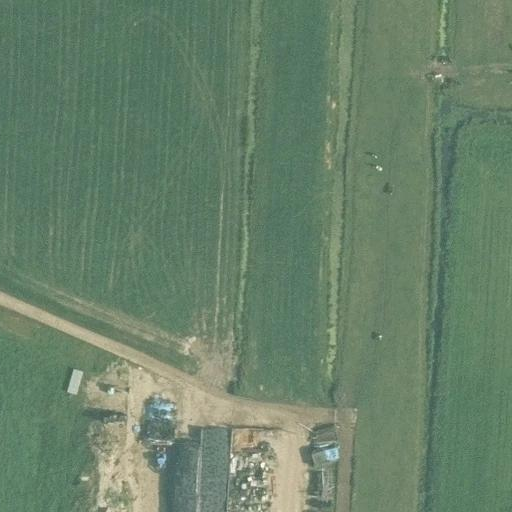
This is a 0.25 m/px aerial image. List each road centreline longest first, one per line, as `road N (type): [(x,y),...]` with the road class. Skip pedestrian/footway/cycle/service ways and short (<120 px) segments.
road 1 (track): [(511,70),(413,70),(390,99),(376,384),(367,409),(208,418)]
road 2 (track): [(204,511),(208,418),(182,386),(118,362),(55,353),(23,336),(0,308)]
